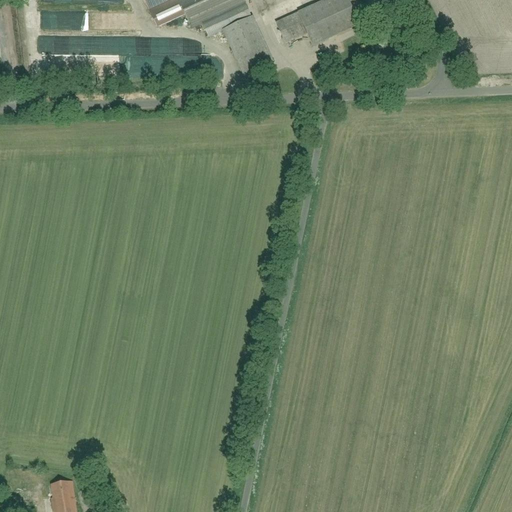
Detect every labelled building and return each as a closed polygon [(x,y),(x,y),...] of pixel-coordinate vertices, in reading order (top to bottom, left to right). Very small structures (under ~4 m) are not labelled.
[(146,0),(160,27),(186,15),(194,31),(205,26),(213,41),(228,33),(255,20),(245,0),(146,0)] [(265,0),(270,8),(286,0),(265,0)] [(319,51),(366,30),(352,0),(335,0),(280,25),(290,46),(313,36),(319,51)] [(278,67),(255,20),(228,33),(251,80),(278,67)] [(17,485),(18,502),(42,501),(41,484),(17,485)] [(78,511),(76,486),(53,489),(55,511),(78,511)]
